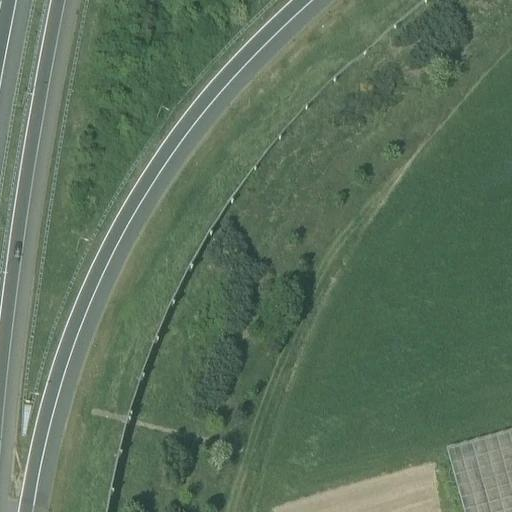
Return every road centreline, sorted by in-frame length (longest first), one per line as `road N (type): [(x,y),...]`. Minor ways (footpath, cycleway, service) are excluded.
road 1 (motorway): [(26,511),(51,391),(107,252),(216,89),(306,0)]
road 2 (motorway): [(0,437),(23,229),(66,0)]
